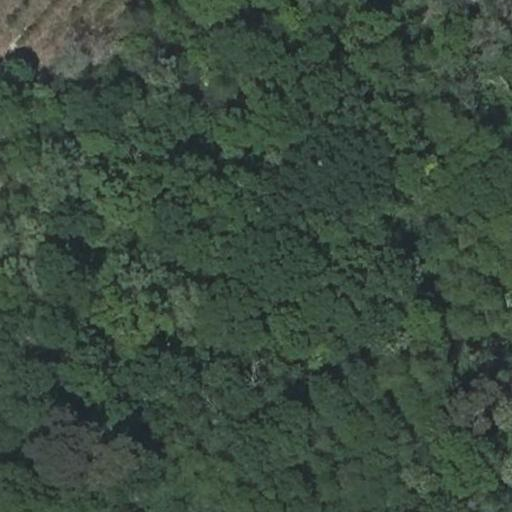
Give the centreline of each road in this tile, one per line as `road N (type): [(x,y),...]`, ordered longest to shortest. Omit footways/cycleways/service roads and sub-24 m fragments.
road 1 (track): [(159,511),(198,435),(195,381),(207,306),(202,227),(215,119),(243,0)]
road 2 (track): [(0,92),(96,62),(151,31),(215,119)]
